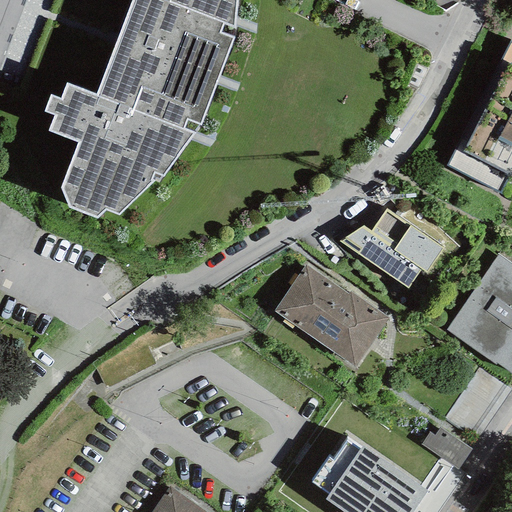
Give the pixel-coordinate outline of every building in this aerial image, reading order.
[(222,16),(178,0),(129,0),(96,90),(183,122),(186,113),(201,118),(234,30),(219,25),(222,16)] [(178,0),(222,16),(234,22),(236,0),(178,0)] [(511,39),(509,38),(446,163),(507,194),(511,184),(511,39)] [(194,126),(183,122),(96,90),(67,79),(62,95),(51,91),(44,107),(56,110),(50,123),(79,136),(61,185),(68,201),(99,210),(106,205),(118,210),(154,174),(151,173),(153,167),(163,170),(194,126)] [(443,245),(385,206),(370,228),(363,224),(339,239),(408,285),(420,266),(427,269),(443,245)] [(511,263),(497,253),(446,328),(495,362),(497,360),(511,370),(511,263)] [(348,292),(305,262),(274,308),(354,364),(389,315),(350,288),(348,292)] [(413,511),(428,492),(347,436),(331,459),(328,456),(310,482),(328,495),(324,501),(339,511),(413,511)] [(206,511),(168,486),(150,511),(206,511)]
